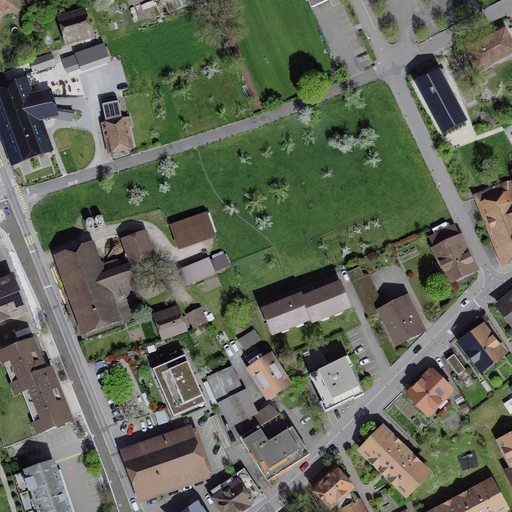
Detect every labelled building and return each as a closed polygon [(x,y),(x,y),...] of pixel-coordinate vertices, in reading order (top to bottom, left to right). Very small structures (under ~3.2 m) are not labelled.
[(17,0),(0,0),(0,17),(21,12),(17,0)] [(329,0),(307,0),(311,8),(329,0)] [(58,19),(66,47),(94,39),(86,12),(58,19)] [(511,42),(506,30),(464,51),(476,74),(511,56),(511,42)] [(110,60),(118,57),(115,47),(106,50),(110,60)] [(47,68),(50,77),(53,83),(81,73),(82,76),(111,66),(105,48),(47,68)] [(50,77),(47,68),(29,74),(32,83),(50,77)] [(465,121),(440,74),(418,86),(442,133),(465,121)] [(28,79),(0,87),(0,135),(11,168),(51,154),(42,127),(59,121),(49,90),(33,95),(28,79)] [(123,119),(104,123),(111,155),(130,151),(126,130),(133,128),(131,119),(123,120),(123,119)] [(511,192),(508,183),(474,197),(502,267),(511,263),(511,192)] [(207,214),(171,226),(180,251),(216,238),(207,214)] [(431,251),(448,288),(480,273),(463,236),(460,238),(455,227),(429,239),(433,249),(431,251)] [(146,231),(121,241),(130,265),(155,255),(146,231)] [(92,244),(57,256),(83,333),(121,321),(115,302),(134,295),(124,267),(121,268),(118,260),(100,266),(92,244)] [(218,270),(231,265),(225,250),(212,255),(218,270)] [(209,260),(180,272),(187,289),(216,278),(209,260)] [(362,267),(352,270),(355,280),(365,277),(362,267)] [(369,277),(352,284),(367,316),(384,308),(369,277)] [(0,325),(26,316),(11,279),(0,282),(0,325)] [(301,298),(311,322),(312,325),(351,310),(340,283),(301,298)] [(511,292),(495,306),(511,328),(511,292)] [(311,322),(301,298),(300,295),(261,310),(271,337),(311,322)] [(409,297),(377,312),(394,349),(426,334),(409,297)] [(178,308),(152,317),(161,341),(187,333),(178,308)] [(202,309),(188,316),(194,330),(208,324),(202,309)] [(483,324),(456,345),(479,375),(506,354),(483,324)] [(254,332),(238,342),(245,353),(261,343),(254,332)] [(33,338),(0,351),(0,362),(1,366),(3,365),(11,385),(9,386),(13,397),(22,394),(35,424),(30,426),(35,438),(73,421),(50,368),(47,369),(33,338)] [(272,354),(246,370),(267,403),(292,388),(272,354)] [(455,357),(448,361),(458,376),(465,371),(455,357)] [(139,359),(130,362),(139,387),(147,384),(139,359)] [(345,362),(309,378),(325,415),(362,399),(345,362)] [(188,364),(150,382),(172,429),(210,411),(188,364)] [(206,380),(218,404),(229,428),(258,415),(246,390),(243,391),(231,367),(206,380)] [(454,390),(430,369),(405,397),(429,418),(454,390)] [(431,474),(381,425),(355,452),(405,501),(431,474)] [(193,430),(123,455),(140,504),(211,478),(193,430)] [(267,445),(258,431),(239,443),(266,484),(309,457),(291,430),(267,445)] [(511,434),(496,442),(510,470),(504,473),(511,489),(511,434)] [(73,511),(57,464),(12,479),(23,511),(73,511)] [(330,511),(355,488),(335,468),(309,493),(327,511),(330,511)] [(245,472),(209,497),(219,511),(250,511),(266,501),(245,472)] [(492,479),(455,499),(462,511),(506,511),(509,511),(492,479)] [(462,511),(455,499),(430,511),(462,511)] [(365,511),(359,501),(341,511),(365,511)] [(203,511),(197,502),(182,511),(203,511)]
